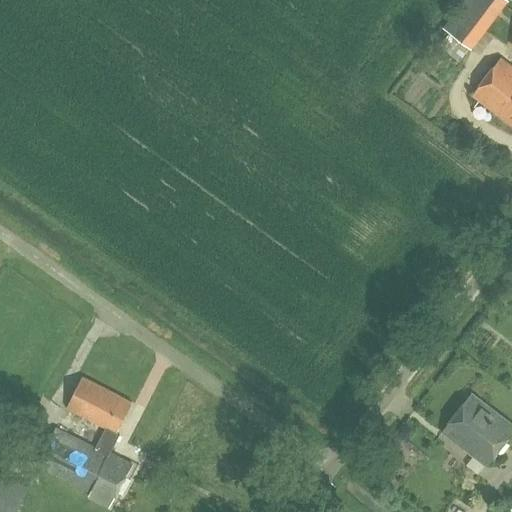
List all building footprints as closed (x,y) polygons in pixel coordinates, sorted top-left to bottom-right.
[(462,0),(442,26),(471,50),(508,1),(507,0),(462,0)] [(472,96),(511,125),(511,67),(500,59),(472,96)] [(88,496),(110,508),(132,465),(110,453),(119,435),(116,433),(132,403),(82,377),(66,408),(106,429),(95,449),(56,428),(37,465),(90,493),(88,496)] [(442,432),(487,466),(511,433),(511,424),(471,394),(442,432)] [(178,430),(189,439),(200,425),(188,417),(178,430)] [(0,511),(16,511),(28,487),(0,474),(0,511)]
